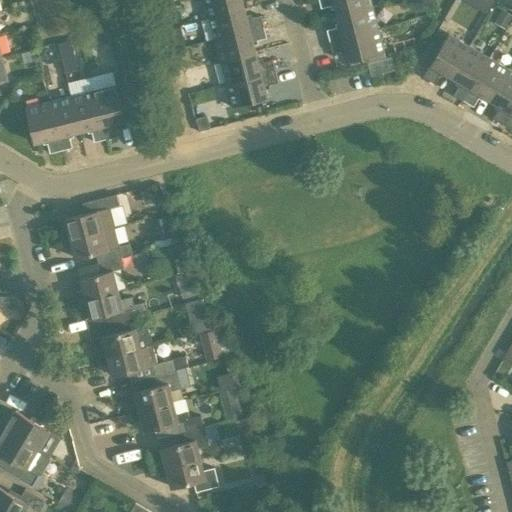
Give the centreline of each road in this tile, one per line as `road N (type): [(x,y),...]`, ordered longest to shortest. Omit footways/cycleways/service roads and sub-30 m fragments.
road 1 (residential): [(49,186),(318,120)]
road 2 (residential): [(168,511),(88,465),(70,393),(11,360)]
road 3 (residential): [(318,120),(400,106),(511,161)]
road 4 (residential): [(506,511),(476,381),(511,322)]
road 5 (residential): [(11,360),(38,308),(14,210),(32,179)]
road 6 (residential): [(290,0),(318,120)]
